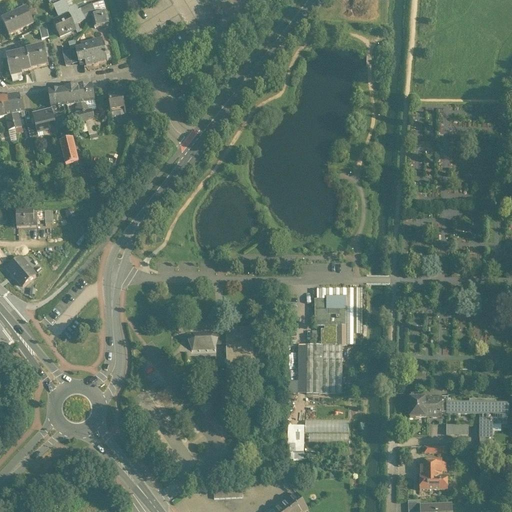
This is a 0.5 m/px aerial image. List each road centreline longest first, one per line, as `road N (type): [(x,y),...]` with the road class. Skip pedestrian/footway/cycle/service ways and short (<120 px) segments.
road 1 (unclassified): [(115,268),(152,280),(395,281)]
road 2 (residential): [(199,148),(172,126),(158,87),(140,71),(0,91)]
road 3 (residential): [(395,281),(391,511)]
road 4 (tertiary): [(199,148),(317,0)]
road 5 (tertiary): [(115,268),(199,148)]
